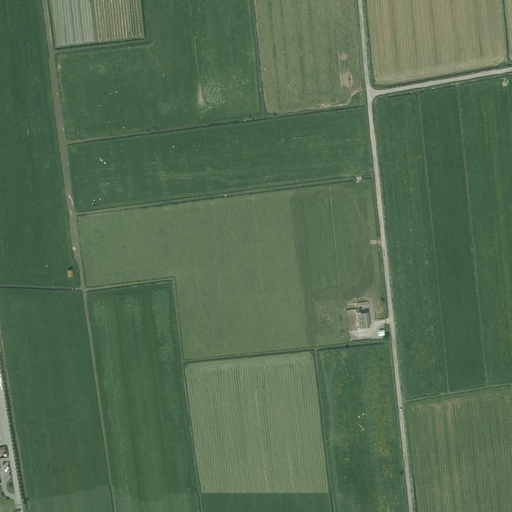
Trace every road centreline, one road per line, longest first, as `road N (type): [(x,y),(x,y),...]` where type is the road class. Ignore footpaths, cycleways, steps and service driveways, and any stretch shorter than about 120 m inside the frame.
road 1 (unclassified): [(411,511),(368,94)]
road 2 (unclassified): [(368,94),(511,69)]
